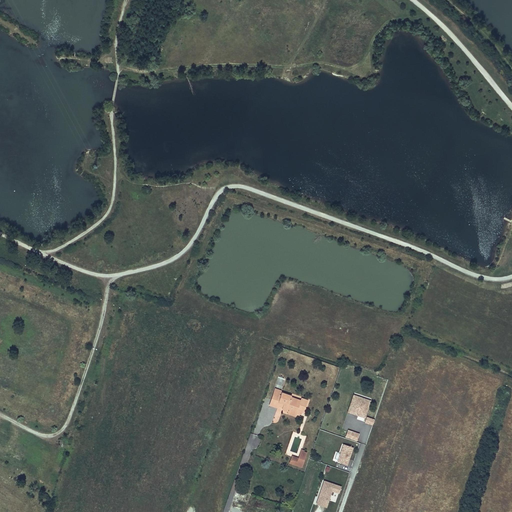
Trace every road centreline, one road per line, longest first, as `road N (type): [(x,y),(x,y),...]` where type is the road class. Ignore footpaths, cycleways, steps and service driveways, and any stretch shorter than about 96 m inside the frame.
road 1 (track): [(511,276),(478,276),(239,185),(217,192),(190,244),(173,258),(108,278),(0,234)]
road 2 (track): [(108,278),(68,422),(44,436),(0,413)]
road 3 (track): [(38,251),(63,245),(109,211),(116,161),(111,108)]
road 4 (track): [(411,0),(456,37),(511,105)]
